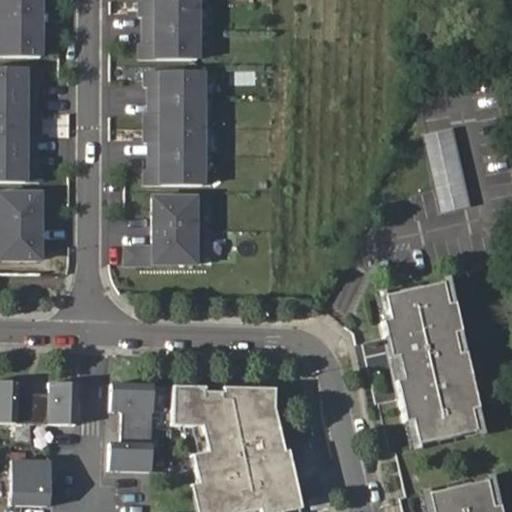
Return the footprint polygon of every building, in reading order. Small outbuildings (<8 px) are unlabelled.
[(39,0),(0,0),(0,57),(39,57),(39,0)] [(138,5),(133,5),(133,20),(138,20),(138,34),(191,35),(191,6),(138,5)] [(191,35),(138,34),(137,48),(132,48),(132,64),(190,65),(191,35)] [(0,68),(0,183),(39,184),(39,168),(33,167),(34,140),(39,140),(39,112),(34,112),(34,84),(39,84),(39,69),(0,68)] [(142,91),(142,105),(195,106),(195,76),(138,75),(137,91),(142,91)] [(195,106),(142,105),(142,119),(137,119),(136,133),(195,134),(195,106)] [(195,134),(136,133),(136,148),(141,148),(141,161),(195,162),(195,134)] [(423,143),(437,221),(466,216),(453,138),(423,143)] [(195,162),(141,161),(141,175),(135,175),(135,192),(195,192),(195,162)] [(0,261),(39,262),(39,195),(0,195),(0,261)] [(143,205),(143,236),(213,237),(213,205),(143,205)] [(118,255),(117,271),(213,271),(213,237),(143,236),(143,255),(118,255)] [(410,449),(481,433),(447,284),(376,300),(410,449)] [(0,422),(75,426),(77,386),(49,384),(48,394),(17,393),(17,383),(0,381),(0,422)] [(110,472),(151,473),(153,387),(111,386),(111,412),(121,413),(121,444),(110,444),(110,472)] [(274,411),(274,390),(223,388),(223,393),(205,393),(206,387),(173,386),(171,427),(197,428),(203,453),(188,456),(199,511),(300,511),(288,451),(282,452),(274,411)] [(49,506),(51,462),(12,460),(10,504),(49,506)] [(421,511),(498,511),(492,482),(418,498),(421,511)]
